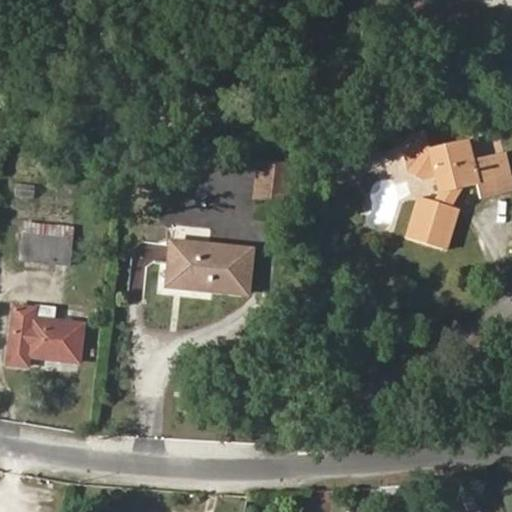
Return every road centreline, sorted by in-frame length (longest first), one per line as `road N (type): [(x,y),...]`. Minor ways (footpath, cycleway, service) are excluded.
road 1 (unclassified): [(511,317),(265,470)]
road 2 (residential): [(0,446),(164,468),(265,470)]
road 3 (residential): [(265,470),(511,451)]
